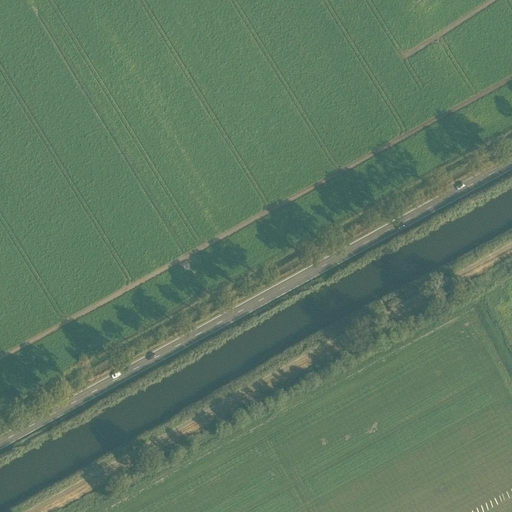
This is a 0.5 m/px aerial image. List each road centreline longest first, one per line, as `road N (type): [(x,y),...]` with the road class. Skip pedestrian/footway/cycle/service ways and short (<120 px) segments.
road 1 (primary): [(0,443),(511,163)]
road 2 (unclassified): [(2,511),(511,242)]
